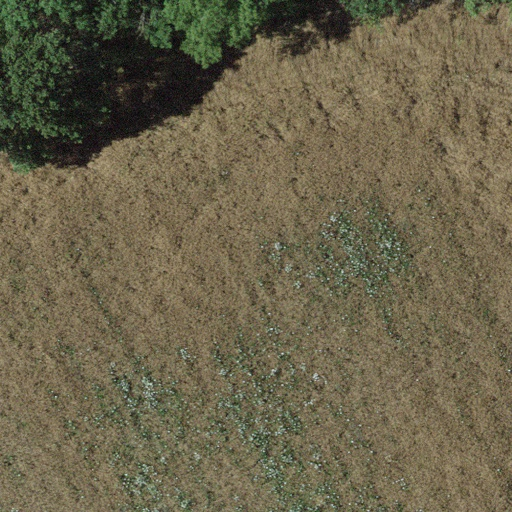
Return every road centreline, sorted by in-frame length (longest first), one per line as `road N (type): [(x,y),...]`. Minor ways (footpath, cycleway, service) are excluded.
road 1 (track): [(232,0),(114,36),(0,19)]
road 2 (track): [(114,36),(0,89)]
